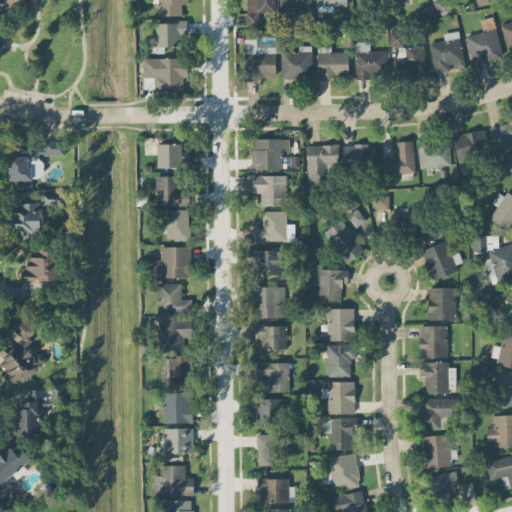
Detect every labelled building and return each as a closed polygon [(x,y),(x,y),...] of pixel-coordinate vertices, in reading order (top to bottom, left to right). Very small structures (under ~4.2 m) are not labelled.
[(181,15),(182,3),(186,3),(186,0),(157,0),(158,14),(181,15)] [(246,0),(246,25),(260,24),(259,12),(274,12),(274,0),(246,0)] [(278,0),(279,16),(294,15),(294,8),(312,8),(311,0),(278,0)] [(347,5),(346,0),(315,0),(316,11),(334,11),(334,6),(347,5)] [(433,0),(437,14),(451,10),(448,0),(433,0)] [(483,31),(465,35),(472,62),(502,54),(493,16),(480,19),(483,31)] [(155,21),(155,46),(185,45),(185,20),(155,21)] [(389,45),(403,46),(404,27),(390,26),(389,45)] [(464,66),(459,30),(443,32),(444,40),(429,42),(433,69),(464,66)] [(275,46),(256,46),(256,38),(245,38),(245,81),(259,81),(259,76),(276,75),(275,46)] [(369,50),(369,41),(355,41),(356,79),(373,78),(373,73),(387,73),(386,50),(369,50)] [(280,51),(281,79),(312,77),(311,45),(298,45),(299,50),(280,51)] [(348,73),(348,51),(331,51),(331,45),(317,45),(318,79),(333,79),(333,74),(348,73)] [(426,73),(424,45),(396,47),(398,75),(426,73)] [(184,87),(184,57),(143,58),(143,77),(154,77),(154,82),(145,82),(145,88),(184,87)] [(489,154),(485,129),(453,134),(457,159),(489,154)] [(288,150),(288,137),(252,138),(253,169),(282,168),(281,150),(288,150)] [(449,139),(417,141),(418,167),(450,165),(449,139)] [(64,154),(64,140),(43,140),(43,147),(9,147),(9,179),(16,179),(16,185),(32,185),(32,177),(43,177),(43,154),(64,154)] [(396,141),(397,157),(382,157),(383,173),(414,172),(413,140),(396,141)] [(157,143),(157,167),(181,166),(181,142),(157,143)] [(342,144),(343,166),(375,166),(374,143),(342,144)] [(307,144),(308,181),(327,181),(326,165),(339,165),(338,144),(307,144)] [(260,205),(286,205),(286,174),(252,174),(253,192),(260,192),(260,205)] [(156,205),(188,204),(188,189),(176,189),(176,175),(156,175),(156,205)] [(63,205),(63,191),(42,190),(42,204),(63,205)] [(511,207),(511,197),(498,190),(491,202),(497,205),(490,218),(503,225),(511,207)] [(389,195),(375,194),(374,208),(388,209),(389,195)] [(21,231),(21,234),(41,234),(42,202),(15,202),(14,231),(21,231)] [(189,209),(165,208),(165,239),(189,239),(189,209)] [(366,219),(356,208),(345,218),(355,228),(366,219)] [(286,210),(263,210),(263,226),(252,226),(253,240),(294,240),(294,223),(286,223),(286,210)] [(404,213),(391,210),(386,228),(414,236),(420,214),(405,210),(404,213)] [(362,252),(341,219),(324,230),(346,263),(362,252)] [(488,279),(511,279),(511,244),(498,244),(498,234),(473,234),(473,251),(489,251),(488,258),(488,279)] [(421,249),(431,279),(456,270),(445,240),(421,249)] [(153,277),(190,276),(189,245),(160,246),(160,264),(153,265),(153,277)] [(22,281),(46,279),(46,284),(59,284),(57,249),(29,250),(29,266),(21,266),(22,281)] [(281,249),(254,249),(254,274),(281,273),(281,249)] [(341,300),(342,283),(347,283),(348,269),(319,268),(317,299),(341,300)] [(181,282),(156,282),(157,313),(190,312),(190,298),(181,298),(181,282)] [(284,285),(254,286),(255,317),(285,316),(284,285)] [(457,319),(457,286),(428,287),(428,319),(457,319)] [(353,307),(327,307),(327,340),(353,340),(353,307)] [(9,325),(20,336),(0,355),(6,360),(0,365),(0,366),(17,385),(43,360),(26,342),(36,332),(20,315),(9,325)] [(158,349),(183,348),(182,335),(190,335),(190,318),(157,319),(158,349)] [(254,338),(261,338),(261,348),(286,349),(286,324),(255,324),(254,338)] [(420,325),(420,356),(447,356),(446,324),(420,325)] [(511,365),(511,333),(501,333),(501,345),(492,344),(492,356),(497,356),(496,365),(511,365)] [(326,375),(351,376),(352,344),(327,343),(326,375)] [(163,355),(162,380),(189,381),(190,356),(163,355)] [(289,391),(288,361),(255,362),(255,376),(266,375),(266,391),(289,391)] [(455,367),(448,367),(448,361),(420,361),(420,376),(425,376),(425,392),(455,392),(455,367)] [(511,405),(511,373),(494,372),(493,404),(511,405)] [(354,412),(354,380),(327,381),(327,387),(321,387),(321,397),(327,397),(327,413),(354,412)] [(65,402),(65,382),(50,383),(51,402),(65,402)] [(15,400),(14,434),(40,434),(41,388),(28,388),(28,401),(15,400)] [(191,421),(190,391),(163,391),(163,422),(191,421)] [(255,397),(254,424),(280,425),(281,398),(255,397)] [(451,397),(421,397),(421,429),(441,428),(441,416),(452,416),(451,397)] [(511,445),(511,414),(492,414),(493,427),(486,427),(486,441),(494,440),(494,446),(511,445)] [(321,418),(321,432),(328,432),(328,449),(354,448),(353,417),(321,418)] [(164,427),(164,452),(193,451),(192,427),(164,427)] [(256,465),(283,465),(283,451),(287,451),(287,434),(256,434),(256,465)] [(423,435),(424,466),(451,465),(450,434),(423,435)] [(31,459),(19,443),(11,450),(7,444),(0,449),(0,499),(8,493),(5,488),(26,471),(22,466),(31,459)] [(328,456),(330,472),(323,472),(324,483),(331,482),(331,488),(360,485),(356,453),(328,456)] [(511,486),(511,472),(509,455),(485,460),(489,479),(502,476),(504,488),(511,486)] [(159,464),(159,474),(153,474),(153,495),(194,494),(193,477),(185,477),(184,464),(159,464)] [(435,500),(450,497),(448,488),(459,486),(455,470),(430,475),(435,500)] [(288,477),(257,477),(257,489),(266,490),(266,501),(288,502),(288,477)] [(459,484),(462,497),(475,494),(472,481),(459,484)] [(366,511),(362,489),(325,497),(327,511),(366,511)] [(163,511),(192,511),(192,499),(164,499),(163,511)]
